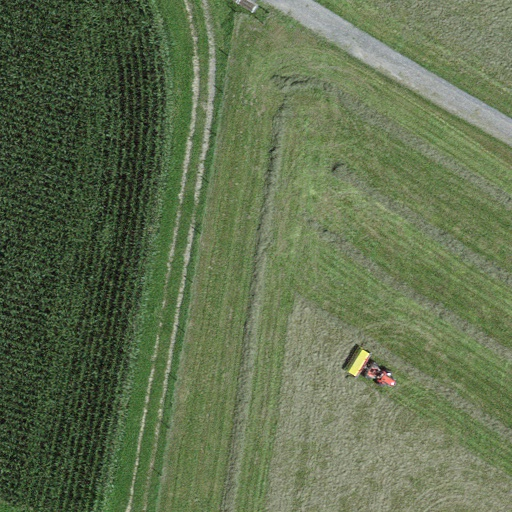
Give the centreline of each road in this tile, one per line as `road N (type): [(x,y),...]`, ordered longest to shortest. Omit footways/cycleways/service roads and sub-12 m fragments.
road 1 (track): [(136,511),(206,100),(202,24),(192,0)]
road 2 (track): [(292,0),(511,124)]
